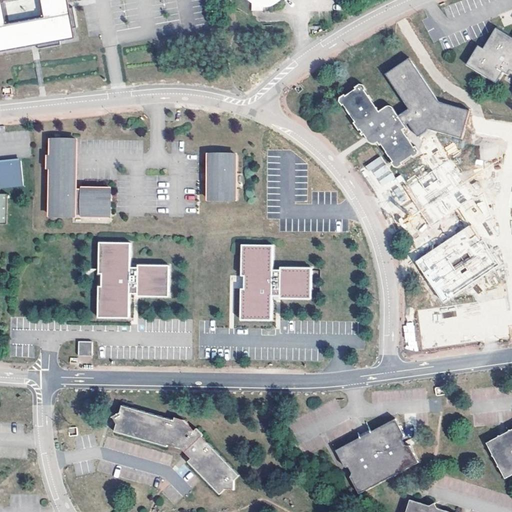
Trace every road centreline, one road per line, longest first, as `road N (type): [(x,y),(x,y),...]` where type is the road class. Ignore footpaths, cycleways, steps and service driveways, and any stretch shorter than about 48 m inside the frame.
road 1 (unclassified): [(389,373),(299,382),(43,379)]
road 2 (unclassified): [(389,373),(386,280),(369,220),(313,145),(251,109)]
road 3 (unclassified): [(251,109),(172,93),(0,109)]
road 4 (unclassified): [(251,109),(326,44),(410,0)]
road 5 (unclassified): [(43,379),(45,449),(65,511)]
road 6 (unclassified): [(511,357),(389,373)]
